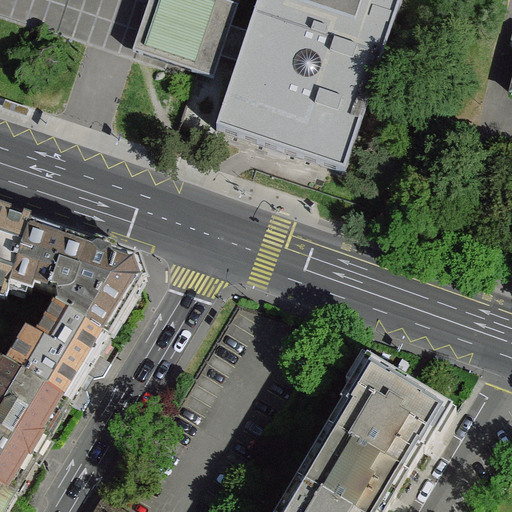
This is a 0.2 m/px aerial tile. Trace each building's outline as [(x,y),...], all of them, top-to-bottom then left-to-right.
[(261,0),(250,34),(234,29),(240,9),(211,0),(153,0),(147,20),(136,53),(214,79),(221,60),(241,67),(219,130),(345,172),(403,0),(261,0)] [(0,319),(11,289),(32,227),(0,216),(0,319)] [(58,309),(56,309),(110,341),(144,286),(136,262),(32,227),(11,289),(33,296),(34,291),(57,298),(58,309)] [(22,343),(7,368),(70,407),(81,388),(89,376),(110,341),(56,309),(34,346),(27,342),(22,343)] [(1,365),(0,367),(0,489),(15,499),(39,459),(46,447),(70,407),(7,368),(1,365)] [(330,431),(335,434),(404,476),(409,479),(424,454),(427,456),(449,418),(425,403),(428,398),(393,377),(390,383),(365,368),(343,405),(345,406),(330,431)] [(335,434),(288,511),(389,511),(398,498),(392,494),(404,476),(335,434)] [(0,511),(6,511),(15,499),(0,489),(0,511)] [(124,511),(123,511),(108,502),(101,511),(124,511)]
